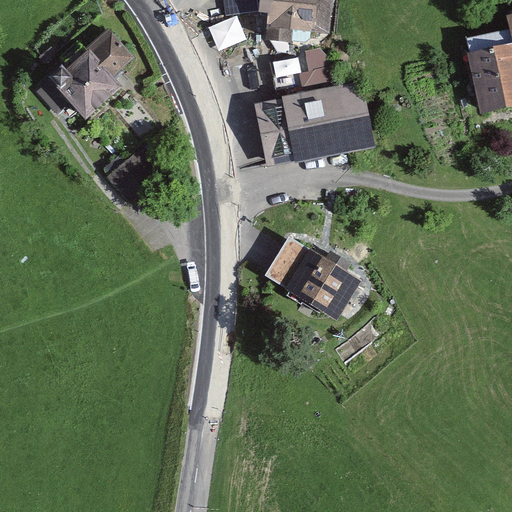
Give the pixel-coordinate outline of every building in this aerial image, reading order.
[(328,0),(256,0),(254,38),(327,42),(328,0)] [(241,9),(213,18),(221,43),(249,33),(241,9)] [(497,50),(455,58),(466,121),(511,112),(511,12),(490,16),(497,50)] [(109,29),(40,85),(79,133),(127,94),(114,79),(135,62),(109,29)] [(328,42),(275,55),(282,84),(335,72),(328,42)] [(356,97),(247,114),(256,172),(365,154),(356,97)] [(136,194),(158,169),(129,143),(107,169),(136,194)] [(357,283),(277,241),(256,281),(336,323),(357,283)]
